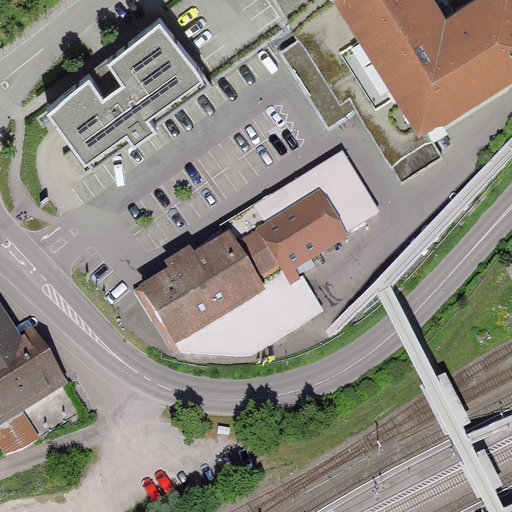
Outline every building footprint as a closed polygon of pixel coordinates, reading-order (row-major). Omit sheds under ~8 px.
[(210,78),(291,24),(275,0),(176,0),(160,13),(210,78)] [(275,0),(291,24),(339,100),(350,94),(400,172),(439,147),(424,123),(345,0),(275,0)] [(345,0),(424,123),(511,66),(511,0),(479,0),(480,1),(462,13),(458,8),(445,17),(433,0),(345,0)] [(95,165),(210,78),(160,13),(46,100),(95,165)] [(143,295),(177,348),(261,295),(260,289),(285,274),(380,213),(344,155),(223,228),(228,239),(197,261),(191,251),(166,267),(172,276),(143,295)] [(293,288),(285,274),(260,289),(261,295),(177,348),(181,354),(254,355),(324,312),(306,278),(293,288)] [(5,320),(0,323),(0,441),(10,457),(83,410),(33,332),(19,341),(5,320)]
